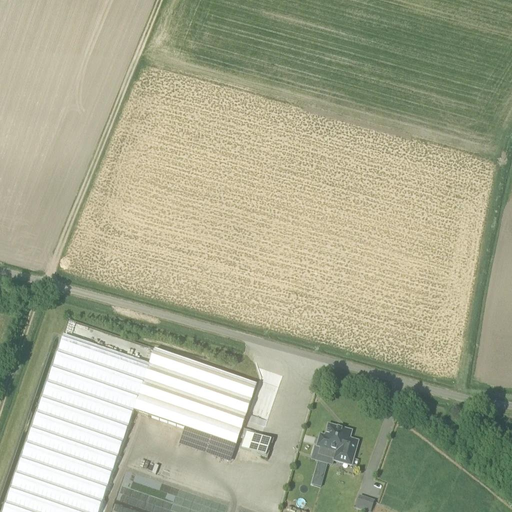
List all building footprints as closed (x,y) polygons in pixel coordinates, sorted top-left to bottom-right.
[(252,402),(64,338),(3,511),(99,511),(134,413),(236,448),(237,444),(241,435),(252,402)] [(334,462),(342,465),(350,467),(351,467),(351,466),(353,460),(358,443),(349,441),(351,433),(328,426),(325,438),(320,437),(317,448),(330,452),(328,459),(334,461),(334,462)] [(266,458),(271,442),(247,434),(241,450),(266,458)] [(314,486),(320,488),(323,478),(316,476),(314,486)] [(368,511),(373,501),(367,499),(363,511),(364,511),(368,511)]
